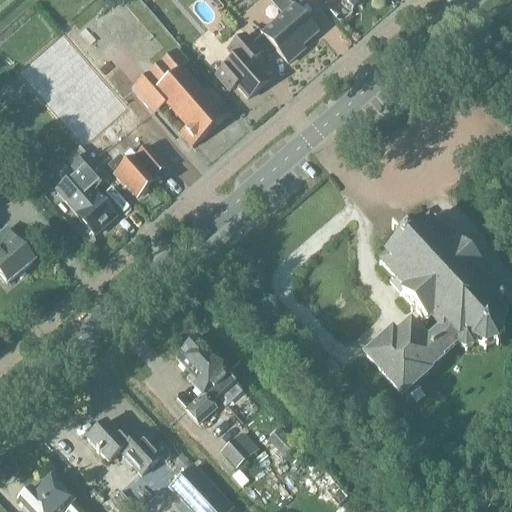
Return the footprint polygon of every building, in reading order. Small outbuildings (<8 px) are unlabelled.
[(262,36),(288,66),(304,52),(302,49),(317,35),(294,8),(292,9),(290,6),(296,0),(270,0),(269,4),(282,19),(262,36)] [(345,0),(353,9),(363,0),(345,0)] [(33,62),(18,75),(85,151),(85,152),(130,111),(64,34),(33,62)] [(222,71),(215,77),(228,93),(235,87),(248,101),(269,83),(252,63),(261,55),(246,37),(228,53),(234,60),(222,71)] [(154,73),(132,92),(154,117),(166,107),(185,129),(186,131),(180,136),(192,150),(231,116),(218,101),(209,91),(202,97),(181,72),(189,65),(177,52),(165,63),(154,73)] [(191,66),(184,72),(194,83),(201,77),(191,66)] [(75,217),(78,221),(93,238),(116,218),(97,197),(93,194),(108,181),(80,149),(65,163),(72,170),(76,175),(56,193),(76,216),(75,217)] [(165,170),(154,158),(146,149),(127,165),(120,158),(109,168),(115,175),(113,177),(123,188),(125,186),(137,200),(150,187),(149,186),(154,182),(152,181),(155,178),(155,179),(165,170)] [(48,178),(39,187),(44,193),(53,185),(48,178)] [(392,335),(366,358),(376,369),(391,386),(401,397),(416,383),(415,382),(456,344),(458,347),(465,351),(470,348),(473,344),(484,348),(495,345),(501,332),(497,322),(502,320),(505,315),(503,309),(511,301),(511,297),(498,282),(489,290),(477,277),(482,273),(446,232),(441,236),(428,222),(412,236),(408,232),(395,231),(393,229),(392,230),(393,232),(393,246),(397,250),(381,264),(395,280),(390,283),(433,331),(423,340),(411,326),(396,340),(392,335)] [(5,230),(0,233),(0,281),(6,288),(34,264),(5,230)] [(183,356),(177,361),(199,384),(194,388),(204,398),(186,414),(199,427),(216,411),(211,406),(235,385),(227,377),(230,375),(198,340),(182,354),(183,356)] [(324,367),(304,385),(314,396),(334,378),(324,367)] [(97,432),(85,443),(107,467),(118,456),(140,480),(160,461),(137,435),(131,440),(124,432),(119,437),(106,423),(97,432)] [(278,433),(268,442),(285,461),(296,452),(278,433)] [(242,436),(220,456),(235,473),(257,452),(242,436)] [(171,490),(183,502),(192,511),(233,511),(234,511),(194,468),(190,472),(171,490)] [(323,474),(315,482),(337,507),(345,499),(323,474)] [(75,503),(51,478),(35,493),(33,491),(29,494),(26,493),(21,498),(22,501),(19,504),(26,511),(81,511),(77,507),(75,509),(72,506),(75,503)] [(120,493),(109,502),(117,511),(134,511),(135,511),(120,493)]
